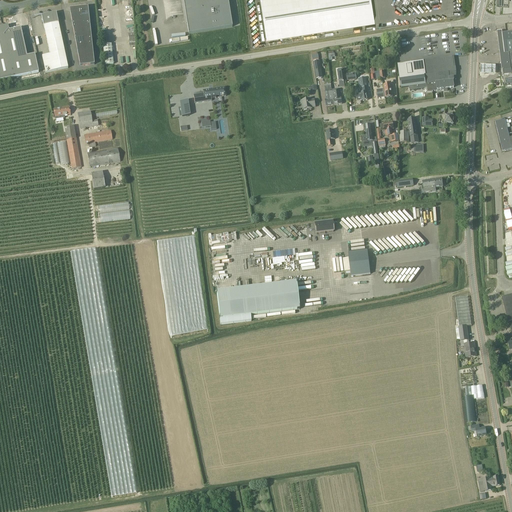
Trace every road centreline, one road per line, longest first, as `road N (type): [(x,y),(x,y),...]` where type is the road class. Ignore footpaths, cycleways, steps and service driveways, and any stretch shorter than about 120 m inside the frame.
road 1 (unclassified): [(0,98),(476,19)]
road 2 (secondary): [(511,510),(473,289),(469,181)]
road 3 (unknown): [(324,273),(342,289),(403,287),(427,255),(423,235),(411,230),(329,245)]
road 4 (unknown): [(329,245),(264,244),(248,248),(243,260),(257,274),(324,273)]
road 5 (unknown): [(381,0),(381,22),(267,41),(257,0)]
road 6 (unclassified): [(328,118),(472,97)]
